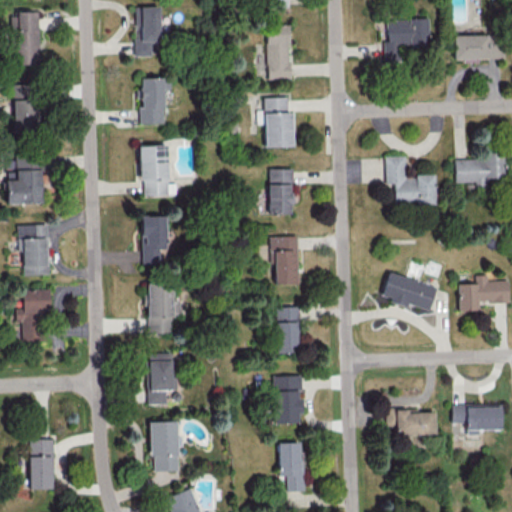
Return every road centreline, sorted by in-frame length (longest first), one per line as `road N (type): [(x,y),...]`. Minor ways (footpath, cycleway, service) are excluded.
road 1 (residential): [(85,0),(102,460),(115,511)]
road 2 (residential): [(333,0),(351,511)]
road 3 (residential): [(511,105),(337,112)]
road 4 (residential): [(511,355),(347,360)]
